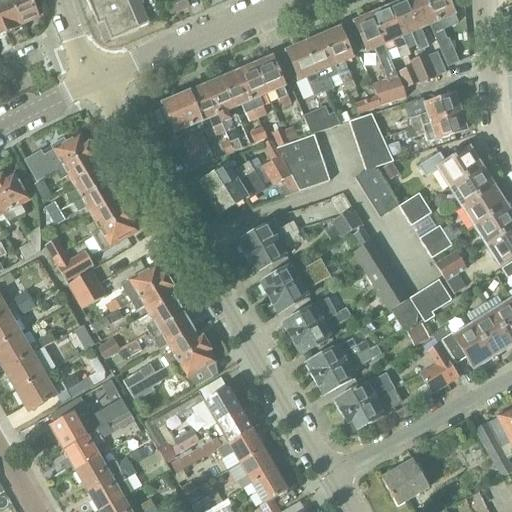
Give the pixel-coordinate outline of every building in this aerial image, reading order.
[(20,25),(22,24),(10,0),(0,0),(2,2),(0,3),(0,19),(7,34),(21,27),(20,25)] [(10,0),(22,24),(38,17),(38,15),(40,14),(36,5),(34,7),(30,0),(10,0)] [(163,19),(154,0),(86,0),(100,30),(106,27),(112,41),(163,19)] [(185,0),(165,0),(170,14),(188,7),(185,0)] [(427,0),(408,0),(407,1),(419,29),(430,24),(438,43),(447,39),(439,19),(436,21),(427,0)] [(427,0),(436,21),(439,19),(447,39),(438,43),(448,66),(465,59),(447,17),(454,14),(448,0),(427,0)] [(390,8),(402,36),(409,33),(418,53),(427,49),(419,29),(407,1),(390,8)] [(373,15),(384,44),(391,41),(400,61),(410,57),(401,36),(402,36),(390,8),(373,15)] [(373,85),(383,107),(405,99),(382,45),(384,44),(373,15),(355,23),(367,51),(372,49),(386,81),(373,85)] [(323,37),(339,74),(340,74),(347,91),(355,87),(344,61),(352,57),(340,29),(323,37)] [(329,78),(339,74),(323,37),(305,45),(318,73),(316,73),(324,93),(334,89),(329,78)] [(315,97),(324,93),(316,73),(318,73),(305,45),(287,52),(299,80),(307,77),(315,97)] [(445,74),(436,54),(427,58),(436,78),(445,74)] [(423,83),(435,78),(425,55),(413,60),(423,83)] [(273,59),(255,66),(267,93),(275,90),(282,108),(292,104),(273,59)] [(258,97),(267,93),(255,66),(239,73),(250,100),(259,120),(266,116),(258,97)] [(419,84),(412,67),(398,73),(405,90),(419,84)] [(239,73),(222,80),(234,108),(240,105),(248,124),(259,120),(250,100),(239,73)] [(222,80),(205,87),(217,115),(225,134),(234,130),(230,121),(237,118),(233,108),(234,108),(222,80)] [(383,107),(373,85),(371,86),(377,98),(353,106),(357,116),(383,107)] [(215,138),(225,134),(217,115),(205,87),(188,94),(200,122),(207,119),(215,138)] [(177,131),(188,155),(183,157),(189,172),(213,162),(207,147),(202,149),(197,136),(204,133),(200,122),(188,94),(156,108),(165,127),(170,125),(174,133),(177,131)] [(409,120),(412,129),(459,113),(454,95),(425,105),(428,113),(409,120)] [(314,113),(323,132),(333,129),(324,108),(314,113)] [(310,137),(323,132),(314,113),(302,118),(310,137)] [(465,130),(459,113),(412,129),(404,132),(407,141),(424,135),(427,144),(437,141),(437,140),(465,130)] [(349,122),(353,134),(377,126),(372,114),(349,122)] [(353,134),(357,147),(383,139),(377,126),(353,134)] [(254,145),(266,140),(262,129),(249,133),(254,145)] [(277,148),(287,144),(282,130),(272,135),(277,148)] [(23,161),(36,184),(57,172),(93,152),(88,144),(85,146),(80,136),(66,144),(63,139),(50,147),(52,151),(43,156),(40,152),(23,161)] [(276,149),(282,159),(318,147),(314,136),(276,149)] [(383,139),(357,147),(361,159),(388,150),(383,139)] [(229,143),(233,153),(242,150),(238,140),(230,143),(229,143)] [(229,141),(221,144),(226,157),(233,153),(229,143),(230,143),(229,141)] [(271,141),(268,143),(262,146),(270,162),(280,157),(271,141)] [(318,147),(282,159),(288,170),(322,158),(318,147)] [(438,169),(450,188),(481,169),(468,148),(446,163),(440,153),(419,166),(426,177),(438,169)] [(361,159),(365,171),(374,168),(393,162),(388,150),(361,159)] [(73,183),(98,168),(94,160),(97,159),(93,152),(57,172),(62,180),(69,176),(73,183)] [(280,156),(275,159),(262,166),(273,186),(291,176),(280,156)] [(322,158),(288,170),(293,181),(326,170),(322,158)] [(201,183),(211,198),(253,171),(247,163),(230,174),(226,167),(201,183)] [(98,168),(73,183),(77,190),(67,197),(72,205),(110,183),(106,176),(104,178),(98,168)] [(356,180),(367,198),(377,192),(386,187),(374,168),(365,171),(366,173),(356,180)] [(450,188),(463,207),(493,188),(481,169),(450,188)] [(330,181),(326,170),(293,181),(299,192),(330,181)] [(253,171),(211,198),(221,214),(245,198),(246,201),(265,189),(253,171)] [(3,176),(0,177),(0,186),(18,217),(25,213),(20,204),(28,200),(14,174),(5,179),(3,176)] [(88,208),(92,215),(117,201),(112,192),(114,191),(110,183),(72,205),(77,214),(88,208)] [(0,215),(3,214),(8,222),(18,217),(0,186),(0,215)] [(399,207),(386,187),(377,192),(389,213),(391,211),(399,207)] [(493,188),(463,207),(475,226),(505,207),(503,203),(504,202),(499,195),(498,195),(493,188)] [(380,218),(389,213),(377,192),(367,198),(380,218)] [(413,211),(425,204),(419,194),(399,207),(405,217),(413,211)] [(93,236),(130,215),(125,207),(122,209),(117,201),(92,215),(96,223),(88,228),(93,236)] [(44,209),(49,219),(59,213),(54,203),(44,209)] [(431,214),(425,204),(413,211),(405,217),(411,226),(431,214)] [(475,226),(487,246),(511,229),(511,217),(505,207),(475,226)] [(362,225),(353,209),(332,223),(341,238),(362,225)] [(59,213),(49,219),(54,228),(64,222),(59,213)] [(130,215),(93,236),(102,253),(136,233),(131,224),(134,222),(130,215)] [(237,243),(246,259),(292,234),(296,231),(297,231),(293,224),(288,226),(273,234),(269,226),(237,243)] [(419,239),(426,249),(446,236),(440,227),(419,239)] [(38,229),(26,236),(31,244),(37,254),(40,252),(38,229)] [(511,229),(487,246),(500,266),(511,258),(511,229)] [(296,231),(292,234),(246,259),(255,275),(286,257),(282,249),(296,241),(298,244),(302,242),(296,231)] [(446,236),(426,249),(432,259),(452,246),(446,236)] [(45,246),(53,260),(64,253),(56,240),(45,246)] [(352,254),(364,273),(385,261),(372,241),(352,254)] [(19,250),(24,261),(37,254),(31,244),(19,250)] [(69,261),(64,253),(53,260),(67,283),(93,267),(84,252),(69,261)] [(467,269),(461,261),(456,252),(435,264),(447,282),(467,269)] [(364,273),(377,294),(398,282),(385,261),(364,273)] [(507,280),(511,276),(511,262),(501,270),(507,280)] [(269,300),(320,271),(321,271),(317,263),(296,275),(291,267),(260,284),(269,300)] [(122,287),(131,303),(168,281),(164,275),(161,276),(156,267),(122,287)] [(325,279),(320,271),(269,300),(277,315),(309,298),(304,290),(325,279)] [(68,286),(75,297),(98,284),(92,272),(68,286)] [(439,280),(429,286),(442,307),(451,301),(439,280)] [(145,307),(150,314),(175,300),(170,291),(173,289),(168,281),(131,303),(137,312),(145,307)] [(398,282),(377,294),(389,312),(409,299),(398,282)] [(106,297),(98,284),(75,297),(83,311),(106,297)] [(432,313),(442,307),(429,286),(419,293),(432,313)] [(16,305),(17,308),(23,305),(30,301),(26,293),(13,300),(16,305)] [(434,317),(432,313),(419,293),(410,299),(424,323),(434,317)] [(13,300),(4,306),(0,298),(0,317),(8,313),(17,308),(16,305),(13,300)] [(150,334),(185,314),(181,307),(180,308),(175,300),(150,314),(154,322),(146,327),(150,334)] [(283,325),(291,340),(336,315),(327,300),(283,325)] [(33,305),(30,301),(23,305),(17,308),(22,316),(35,309),(33,305)] [(409,301),(403,305),(391,312),(403,332),(416,324),(417,313),(409,301)] [(511,301),(493,314),(511,343),(511,301)] [(350,318),(346,310),(336,315),(291,340),(300,356),(332,338),(327,331),(350,318)] [(122,320),(117,311),(107,316),(112,325),(122,320)] [(8,313),(0,317),(0,345),(20,334),(8,313)] [(190,322),(185,314),(150,334),(160,351),(168,346),(194,331),(188,323),(190,322)] [(511,344),(511,343),(493,314),(474,326),(493,356),(511,344)] [(106,318),(91,327),(95,335),(110,326),(106,318)] [(493,356),(474,326),(455,338),(452,334),(441,341),(456,365),(466,359),(473,369),(493,356)] [(83,327),(73,333),(79,342),(89,337),(83,327)] [(199,340),(194,331),(168,346),(173,353),(164,359),(169,366),(206,344),(202,338),(199,340)] [(0,345),(0,363),(4,371),(32,355),(28,348),(20,334),(0,345)] [(50,334),(37,342),(42,349),(43,349),(55,342),(50,334)] [(113,339),(97,349),(104,360),(119,351),(113,339)] [(305,365),(314,381),(346,364),(369,351),(365,343),(356,347),(352,340),(305,365)] [(135,343),(125,348),(130,358),(141,352),(135,343)] [(210,352),(206,344),(169,366),(174,375),(179,383),(187,378),(194,390),(213,379),(206,367),(213,363),(207,354),(210,352)] [(435,366),(446,359),(438,345),(426,353),(435,366)] [(346,364),(314,381),(323,397),(354,379),(350,372),(381,355),(376,347),(369,351),(346,364)] [(32,355),(4,371),(16,392),(44,376),(55,370),(43,349),(42,349),(32,355)] [(446,359),(435,366),(421,375),(433,394),(458,378),(446,359)] [(127,390),(135,403),(153,392),(152,389),(161,384),(160,383),(174,375),(169,366),(154,375),(144,381),(127,390)] [(149,366),(139,372),(144,381),(154,375),(149,366)] [(139,372),(122,382),(127,390),(144,381),(139,372)] [(335,402),(343,417),(394,390),(385,374),(335,402)] [(16,392),(28,413),(67,392),(79,385),(78,384),(74,376),(51,389),(44,376),(16,392)] [(79,385),(67,392),(71,399),(93,387),(92,387),(88,379),(78,384),(79,385)] [(227,389),(203,403),(208,411),(198,417),(205,429),(215,423),(239,409),(227,389)] [(399,399),(394,390),(343,417),(352,434),(399,407),(395,401),(399,399)] [(157,430),(191,410),(203,403),(198,393),(143,425),(157,449),(165,443),(157,430)] [(63,450),(107,425),(128,412),(121,400),(91,417),(80,398),(49,416),(54,424),(50,426),(62,448),(63,450)] [(239,409),(215,423),(227,444),(251,430),(239,409)] [(498,418),(487,424),(495,441),(507,461),(511,458),(511,453),(511,410),(498,418)] [(112,435),(134,422),(128,412),(107,425),(63,450),(76,471),(99,458),(94,448),(103,443),(102,440),(112,435)] [(476,430),(485,447),(495,441),(487,424),(486,424),(476,430)] [(251,430),(227,444),(216,451),(222,460),(233,454),(239,464),(263,450),(251,430)] [(177,448),(171,451),(175,457),(199,443),(195,437),(177,448)] [(176,474),(221,447),(216,439),(170,465),(176,474)] [(511,471),(511,470),(507,461),(495,441),(485,447),(502,477),(511,471)] [(156,450),(161,458),(171,451),(167,444),(156,450)] [(263,450),(239,464),(246,476),(240,480),(244,489),(275,471),(263,450)] [(171,451),(161,458),(165,465),(176,459),(175,457),(171,451)] [(87,492),(88,492),(131,467),(126,459),(116,465),(114,461),(104,466),(99,458),(76,471),(87,492)] [(417,490),(427,485),(413,461),(382,479),(398,507),(419,494),(417,490)] [(88,492),(99,511),(100,511),(123,499),(116,487),(135,476),(131,467),(88,492)] [(246,499),(256,494),(263,504),(259,506),(262,511),(273,511),(278,510),(272,500),(287,491),(275,471),(244,489),(241,490),(246,499)] [(180,489),(184,497),(195,490),(190,483),(180,489)] [(195,490),(184,497),(189,505),(199,498),(195,490)] [(216,493),(190,507),(192,511),(207,511),(222,504),(216,493)] [(130,511),(123,499),(100,511),(130,511)] [(139,506),(142,511),(147,511),(154,508),(150,500),(139,506)]
